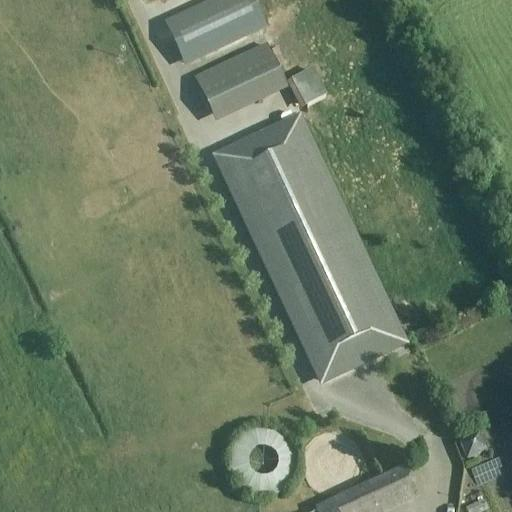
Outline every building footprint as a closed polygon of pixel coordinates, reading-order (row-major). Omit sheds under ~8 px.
[(214,15),(225,2),(223,0),(208,0),(203,6),(214,15)] [(266,48),(193,82),(214,127),(287,93),(266,48)] [(408,349),(300,118),(210,160),(319,391),(408,349)] [(486,457),(480,443),(478,440),(459,449),(466,466),(486,457)] [(319,511),(382,511),(418,497),(407,472),(319,511)]
